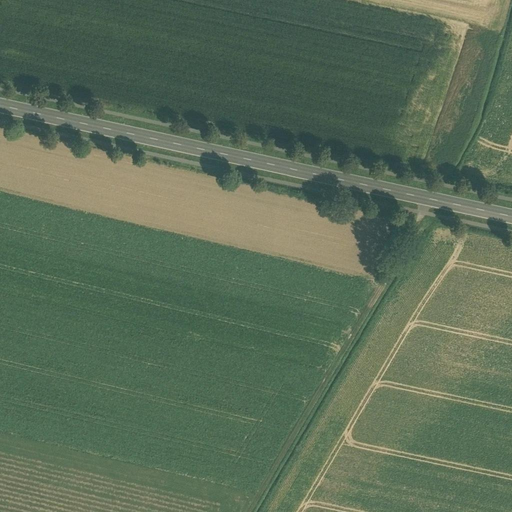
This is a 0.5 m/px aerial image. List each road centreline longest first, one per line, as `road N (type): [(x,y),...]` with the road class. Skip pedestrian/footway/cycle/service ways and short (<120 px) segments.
road 1 (secondary): [(0,105),(511,215)]
road 2 (track): [(430,198),(247,511)]
